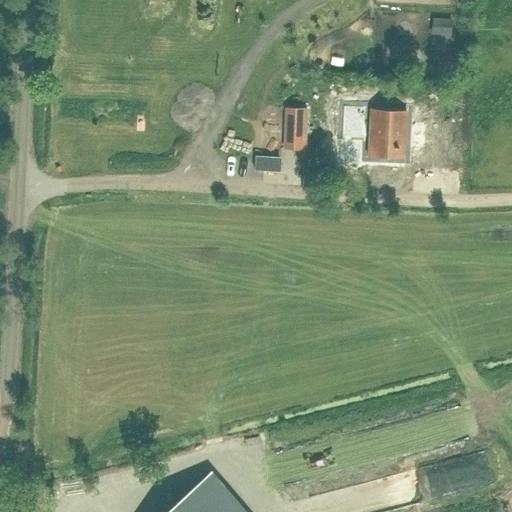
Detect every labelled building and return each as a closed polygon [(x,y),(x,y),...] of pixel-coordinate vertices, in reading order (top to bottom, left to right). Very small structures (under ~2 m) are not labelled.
[(286,108),(284,148),(300,149),(302,108),(286,108)] [(402,158),(405,110),(369,108),(367,157),(402,158)] [(168,511),(243,511),(212,475),(168,511)] [(102,500),(99,487),(77,492),(80,505),(102,500)] [(27,511),(19,502),(12,508),(14,511),(27,511)]
